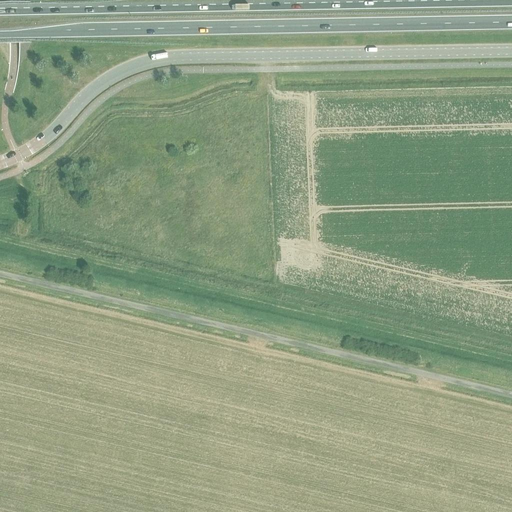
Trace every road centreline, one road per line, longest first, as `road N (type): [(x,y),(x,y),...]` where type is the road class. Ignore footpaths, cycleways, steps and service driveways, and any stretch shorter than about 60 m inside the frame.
road 1 (secondary): [(0,163),(50,134),(97,85),(153,60),(511,51)]
road 2 (track): [(0,273),(511,394)]
road 3 (trunk): [(0,34),(511,22)]
road 4 (trunk): [(511,2),(0,11)]
